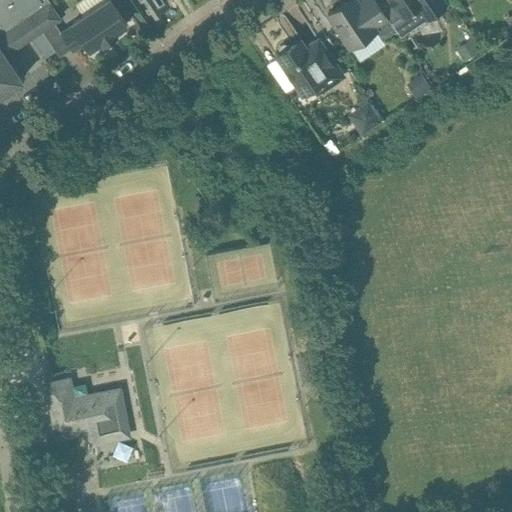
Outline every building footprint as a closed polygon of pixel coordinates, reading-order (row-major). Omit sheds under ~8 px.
[(33,35),(9,0),(0,0),(0,93),(20,80),(20,81),(23,79),(6,54),(31,37),(33,35)] [(9,0),(33,35),(43,29),(61,17),(49,0),(9,0)] [(101,40),(103,44),(117,35),(115,31),(127,23),(111,0),(106,0),(72,23),(73,25),(62,33),(73,50),(85,42),(89,49),(101,40)] [(136,0),(147,15),(168,1),(167,0),(136,0)] [(396,30),(376,0),(358,0),(358,1),(357,0),(347,0),(328,13),(351,47),(376,30),(382,39),(396,30)] [(376,0),(396,30),(401,36),(448,5),(444,0),(376,0)] [(46,57),(57,50),(43,29),(33,35),(31,37),(46,57)] [(280,53),(277,55),(302,93),(313,86),(317,93),(344,75),(318,37),(306,45),(301,39),(291,46),(287,43),(284,43),(280,45),(279,49),(280,53)] [(473,41),(458,51),(467,63),(482,52),(473,41)] [(431,87),(423,73),(407,83),(415,97),(431,87)] [(382,121),(369,101),(348,114),(362,134),(382,121)] [(129,433),(120,387),(74,397),(70,378),(65,379),(46,382),(55,426),(62,425),(63,433),(61,433),(62,434),(74,432),(87,429),(89,441),(129,433)]
